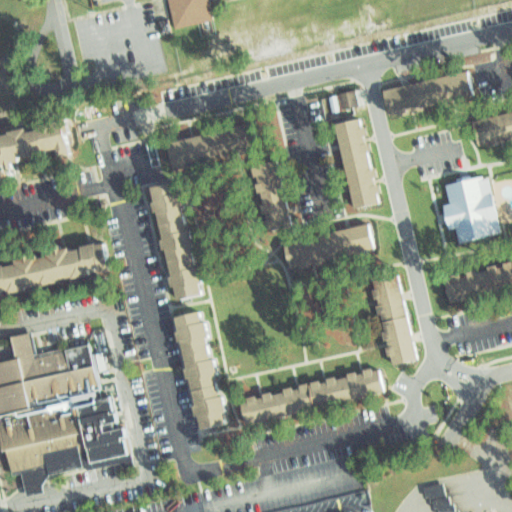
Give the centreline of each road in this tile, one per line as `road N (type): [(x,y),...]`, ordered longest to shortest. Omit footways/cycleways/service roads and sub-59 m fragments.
road 1 (residential): [(414,421),(207,474),(188,468),(126,198),(107,187),(96,131),(365,64)]
road 2 (residential): [(365,64),(436,361),(480,391)]
road 3 (residential): [(365,64),(511,30)]
